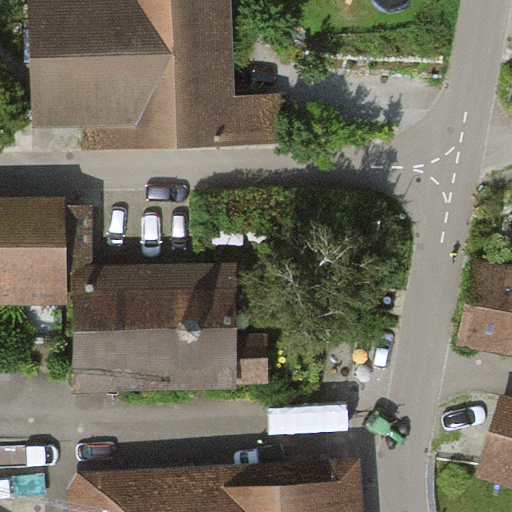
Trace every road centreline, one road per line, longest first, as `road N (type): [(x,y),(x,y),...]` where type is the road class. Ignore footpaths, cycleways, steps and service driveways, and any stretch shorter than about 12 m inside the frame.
road 1 (tertiary): [(402,511),(399,454),(493,0)]
road 2 (track): [(0,165),(466,156)]
